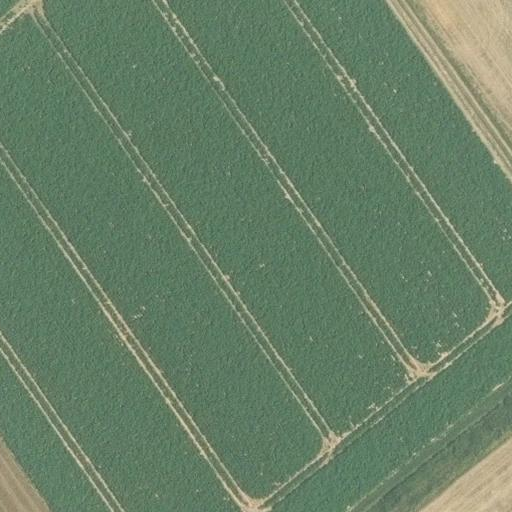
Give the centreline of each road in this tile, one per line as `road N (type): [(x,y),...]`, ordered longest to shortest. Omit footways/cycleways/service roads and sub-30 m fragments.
road 1 (track): [(511,161),(399,0)]
road 2 (track): [(366,511),(511,395)]
